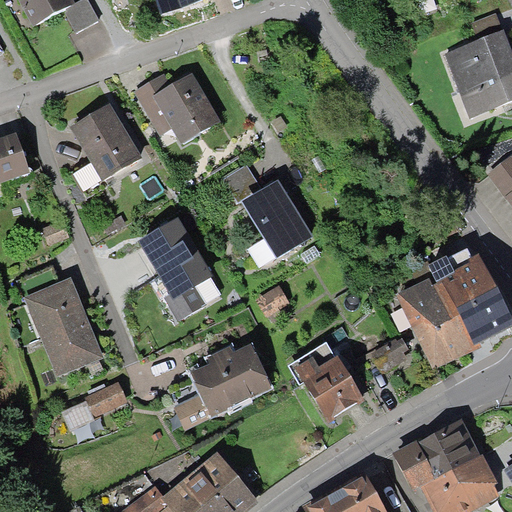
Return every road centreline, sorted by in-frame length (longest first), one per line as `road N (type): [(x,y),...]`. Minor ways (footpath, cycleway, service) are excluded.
road 1 (residential): [(511,277),(306,0)]
road 2 (residential): [(290,0),(0,102)]
road 3 (residential): [(276,511),(350,459),(511,372)]
